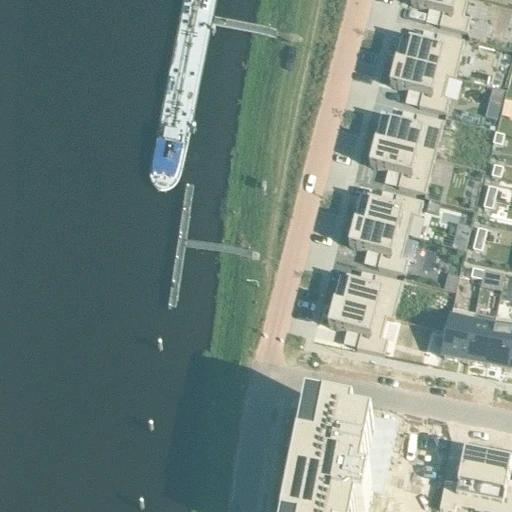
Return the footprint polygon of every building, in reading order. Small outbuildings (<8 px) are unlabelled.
[(468,0),(414,0),(412,10),(444,18),(440,31),(468,38),(471,24),(464,22),(470,0),(468,0)] [(403,44),(397,67),(449,81),(449,82),(456,83),(466,46),(438,39),(435,52),(403,44)] [(397,67),(391,91),(423,99),(420,112),(447,119),(451,104),(444,102),(449,82),(449,81),(397,67)] [(505,97),(494,94),(491,106),(502,109),(505,97)] [(383,124),(377,148),(436,163),(445,127),(418,119),(414,133),(383,124)] [(496,137),(494,147),(503,150),(505,139),(496,137)] [(377,148),(371,171),(402,179),(399,192),(426,199),(436,163),(377,148)] [(495,170),(492,180),(501,182),(504,172),(495,170)] [(490,191),(487,201),(496,203),(498,193),(490,191)] [(362,205),(356,228),(408,242),(414,220),(421,221),(424,207),(397,200),(394,213),(362,205)] [(487,201),(484,211),(493,214),(496,203),(487,201)] [(356,228),(350,251),(382,259),(378,272),(406,280),(409,265),(403,263),(408,242),(356,228)] [(479,233),(476,243),(485,245),(488,235),(479,233)] [(476,243),(474,253),(482,256),(485,245),(476,243)] [(474,273),(472,282),(482,284),(484,275),(474,273)] [(484,275),(482,284),(493,286),(495,277),(484,275)] [(460,281),(449,278),(445,294),(456,297),(460,281)] [(341,285),(335,308),(388,322),(387,323),(394,325),(404,287),(376,280),(373,293),(341,285)] [(335,308),(329,332),(361,340),(358,353),(385,360),(389,345),(382,344),(387,323),(388,322),(335,308)] [(454,313),(444,361),(466,366),(474,327),(475,327),(477,318),(454,313)] [(495,331),(487,370),(508,374),(511,356),(511,324),(496,322),(494,331),(495,331)] [(474,327),(466,366),(487,370),(495,331),(494,331),(475,327),(474,327)] [(309,413),(288,511),(367,511),(368,508),(369,509),(370,507),(368,506),(369,503),(370,503),(371,501),(369,501),(370,497),(371,497),(372,495),(371,495),(371,492),(373,492),(373,491),(379,492),(384,469),(380,469),(386,438),(384,438),(375,436),(375,434),(355,430),(356,423),(356,422),(309,413)] [(446,486),(440,511),(456,511),(457,509),(469,511),(479,511),(489,461),(466,456),(459,489),(446,486)] [(511,465),(489,461),(479,511),(511,511),(511,499),(507,498),(511,470),(511,465)]
